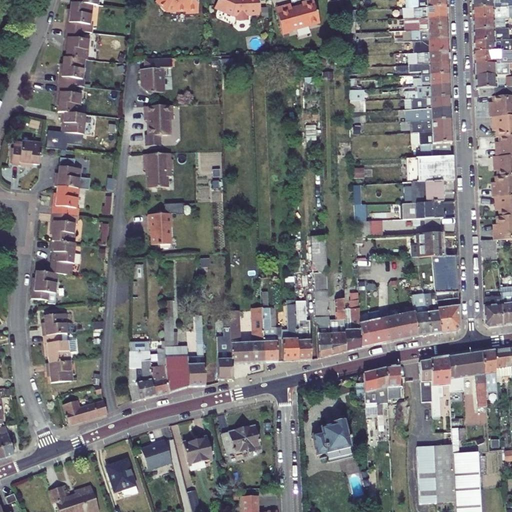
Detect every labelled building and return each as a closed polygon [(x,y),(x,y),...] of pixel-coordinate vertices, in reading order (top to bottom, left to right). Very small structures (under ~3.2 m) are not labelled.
[(156,0),(154,2),(160,8),(166,13),(184,12),(185,14),(197,13),(196,0),(156,0)] [(216,0),(214,7),(232,15),(236,14),(236,17),(238,19),(245,19),(246,18),(247,0),(216,0)] [(247,0),(246,18),(247,17),(247,14),(259,14),(258,0),(247,0)] [(291,1),(276,6),(284,30),(291,28),(310,21),(310,19),(320,16),(315,0),(302,0),(303,2),(292,5),(291,1)] [(445,0),(404,0),(405,8),(446,6),(445,0)] [(511,0),(471,0),(472,8),(508,6),(511,6),(511,0)] [(70,9),(70,13),(67,12),(66,30),(83,32),(92,33),(93,25),(89,25),(92,5),(74,3),(71,3),(70,9)] [(405,8),(402,9),(402,20),(447,18),(446,6),(405,8)] [(505,17),(508,17),(508,6),(472,8),(472,19),(505,17)] [(355,22),(354,11),(351,11),(346,11),(346,23),(355,22)] [(473,30),(505,28),(505,17),(472,19),(473,30)] [(406,29),(419,28),(419,31),(447,29),(447,18),(402,20),(391,20),(391,26),(406,26),(406,29)] [(353,34),(355,34),(355,22),(346,23),(347,34),(353,34)] [(506,34),(506,28),(505,28),(473,30),(473,40),(503,40),(504,39),(504,34),(506,34)] [(402,42),(405,42),(419,42),(448,40),(447,29),(419,31),(401,32),(402,39),(402,42)] [(64,48),(66,48),(66,51),(66,58),(84,59),(86,60),(86,59),(93,59),(95,42),(88,42),(88,40),(83,39),(83,32),(66,30),(64,48)] [(409,51),(420,51),(420,53),(448,52),(448,40),(419,42),(409,43),(409,51)] [(503,47),(503,43),(503,40),(473,40),(474,52),(511,50),(511,42),(506,43),(506,47),(503,47)] [(474,64),(511,62),(511,50),(474,52),(474,64)] [(408,54),(408,65),(410,65),(449,63),(448,52),(420,53),(408,54)] [(256,62),(258,62),(259,79),(265,79),(264,53),(250,54),(251,79),(257,79),(256,62)] [(63,65),(62,67),(60,67),(58,85),(76,86),(85,87),(86,80),(81,79),(84,59),(66,58),(63,57),(63,65)] [(166,78),(166,69),(171,69),(170,58),(144,58),(144,72),(140,72),(141,83),(144,83),(144,89),(151,98),(154,95),(163,93),(162,78),(166,78)] [(511,67),(511,62),(474,64),(475,76),(505,74),(510,74),(510,68),(511,67)] [(410,74),(421,73),(421,76),(449,74),(449,63),(410,65),(410,74)] [(413,80),(413,88),(416,88),(450,86),(449,74),(421,76),(421,80),(413,80)] [(511,77),(506,77),(505,74),(475,76),(475,88),(479,88),(494,88),(511,86),(511,77)] [(58,106),(58,112),(62,112),(78,114),(80,95),(75,94),(76,86),(58,85),(56,102),(59,102),(58,106)] [(417,92),(405,93),(405,100),(450,98),(450,86),(416,88),(417,92)] [(479,96),(495,96),(494,88),(479,88),(479,96)] [(493,117),(511,116),(511,95),(495,96),(493,97),(493,103),(493,108),(490,108),(490,117),(493,117)] [(450,98),(405,100),(406,111),(450,109),(450,98)] [(357,102),(350,102),(350,113),(359,113),(358,102),(357,102)] [(172,120),(172,105),(144,106),(145,121),(147,121),(149,136),(146,136),(147,147),(159,146),(158,135),(171,135),(170,120),(172,120)] [(405,119),(405,122),(410,122),(451,120),(450,109),(406,111),(405,111),(405,119)] [(64,123),(63,133),(83,135),(85,115),(78,114),(62,112),(61,123),(64,123)] [(511,136),(511,116),(493,117),(493,126),(496,125),(497,131),(497,137),(499,137),(511,136)] [(410,126),(410,133),(419,133),(451,132),(451,120),(410,122),(410,126)] [(419,133),(420,145),(420,144),(452,143),(451,132),(419,133)] [(511,136),(499,137),(499,143),(500,148),(496,148),(496,157),(511,156),(511,136)] [(21,142),(21,143),(14,142),(12,164),(29,165),(29,163),(33,164),(40,164),(41,148),(41,144),(21,142)] [(452,143),(420,144),(421,158),(452,157),(452,143)] [(144,170),(147,170),(147,176),(148,189),(167,188),(167,176),(171,176),(170,154),(143,155),(143,170),(144,170)] [(302,164),(301,156),(289,157),(289,164),(302,164)] [(511,156),(496,157),(494,157),(494,166),(498,166),(498,171),(498,177),(511,176),(511,156)] [(410,183),(418,183),(440,182),(441,182),(454,181),(452,157),(421,158),(406,159),(407,183),(410,183)] [(59,158),(58,166),(73,168),(74,159),(59,158)] [(58,173),(58,176),(55,176),(54,186),(56,186),(77,188),(88,189),(90,178),(78,177),(79,168),(73,168),(58,166),(58,173)] [(511,176),(498,177),(496,177),(496,183),(496,188),(492,188),(493,197),(495,197),(511,196),(511,176)] [(411,203),(419,202),(441,201),(440,182),(418,183),(410,183),(411,203)] [(353,204),(362,204),(361,185),(353,186),(353,204)] [(56,193),(55,196),(53,196),(51,213),(78,216),(78,208),(75,208),(77,188),(56,186),(56,193)] [(511,196),(495,197),(495,206),(499,206),(499,211),(499,217),(511,216),(511,196)] [(149,215),(150,229),(151,229),(152,246),(171,244),(171,238),(170,227),(172,227),(172,214),(176,214),(176,215),(185,215),(185,203),(166,204),(166,211),(166,214),(158,214),(149,215)] [(52,231),(52,234),(51,241),(72,243),(74,223),(77,223),(78,216),(51,213),(49,231),(52,231)] [(511,239),(511,216),(499,217),(497,217),(497,226),(497,231),(494,231),(494,240),(496,240),(497,240),(511,239)] [(370,222),(354,223),(355,237),(361,237),(371,236),(378,236),(377,221),(370,222)] [(411,258),(419,258),(432,256),(442,256),(441,246),(439,247),(439,243),(441,243),(441,234),(417,235),(417,246),(410,246),(411,258)] [(325,236),(310,237),(312,274),(327,273),(325,236)] [(51,241),(50,250),(53,251),(51,273),(56,273),(71,275),(74,243),(72,243),(51,241)] [(499,247),(497,248),(497,244),(482,246),(482,262),(498,262),(498,258),(500,258),(499,247)] [(442,256),(432,256),(434,273),(442,273),(443,283),(458,283),(457,256),(442,256)] [(407,260),(408,267),(420,266),(419,258),(407,260)] [(35,279),(35,282),(32,282),(30,300),(48,301),(48,304),(55,304),(56,294),(54,294),(56,273),(51,273),(36,271),(35,279)] [(443,283),(442,273),(434,273),(436,292),(458,292),(458,283),(443,283)] [(511,286),(501,289),(502,296),(503,326),(511,324),(511,286)] [(327,291),(314,291),(318,359),(330,357),(329,321),(327,291)] [(436,294),(424,295),(429,336),(441,334),(438,309),(436,294)] [(412,297),(414,312),(417,338),(429,336),(424,295),(412,297)] [(484,298),(484,306),(485,325),(489,328),(503,326),(502,296),(484,298)] [(281,328),(276,328),(278,362),(297,362),(295,301),(294,300),(286,301),(287,330),(281,331),(281,328)] [(336,321),(329,321),(330,357),(345,353),(343,310),(343,300),(335,300),(336,321)] [(164,349),(165,379),(169,393),(188,387),(187,358),(186,347),(178,347),(177,333),(173,333),(172,301),(163,301),(164,349)] [(304,301),(295,301),(297,362),(311,361),(309,328),(303,328),(302,311),(305,311),(304,301)] [(350,310),(343,310),(345,353),(360,349),(358,325),(357,301),(349,301),(350,310)] [(261,303),(261,308),(264,363),(278,362),(276,328),(270,328),(269,308),(267,308),(267,303),(261,303)] [(441,334),(456,332),(459,327),(459,307),(450,308),(451,316),(445,317),(444,312),(447,311),(447,308),(438,309),(441,334)] [(229,320),(230,327),(231,364),(264,363),(261,308),(252,309),(253,344),(240,344),(239,320),(229,320)] [(239,320),(238,311),(229,312),(229,320),(239,320)] [(400,316),(405,340),(417,338),(414,312),(400,316)] [(42,327),(43,337),(61,335),(67,334),(64,315),(44,317),(44,323),(44,326),(42,327)] [(400,316),(389,318),(389,319),(394,342),(405,340),(400,316)] [(380,321),(384,344),(394,342),(389,319),(389,318),(380,320),(380,321)] [(380,320),(369,322),(369,323),(374,346),(384,344),(380,321),(380,320)] [(358,325),(360,349),(374,346),(369,323),(369,322),(358,325)] [(223,338),(216,338),(217,381),(232,380),(231,364),(230,327),(223,328),(223,338)] [(47,354),(48,357),(49,364),(69,362),(67,342),(62,343),(61,335),(43,337),(45,354),(47,354)] [(197,358),(187,358),(188,387),(204,387),(202,336),(196,336),(197,358)] [(133,403),(140,400),(155,397),(150,380),(150,368),(149,346),(134,347),(135,362),(141,361),(142,382),(137,383),(137,370),(135,370),(129,370),(128,386),(133,403)] [(511,351),(511,348),(494,351),(496,384),(501,384),(501,376),(511,375),(511,383),(511,382),(511,351)] [(150,368),(150,380),(155,397),(169,393),(165,379),(164,349),(157,349),(158,367),(150,368)] [(489,394),(497,393),(496,384),(494,351),(482,352),(486,400),(489,400),(489,394)] [(477,408),(486,408),(486,400),(482,352),(448,357),(449,386),(449,393),(463,392),(463,378),(474,376),(477,408)] [(443,398),(442,386),(449,386),(448,357),(419,362),(420,403),(432,403),(432,418),(440,417),(439,398),(443,398)] [(50,374),(50,377),(51,384),(72,381),(69,362),(49,364),(46,364),(47,374),(50,374)] [(402,398),(401,390),(402,390),(402,383),(399,383),(398,366),(386,368),(387,398),(402,398)] [(384,426),(383,404),(387,403),(387,398),(386,368),(375,371),(377,405),(378,427),(384,426)] [(364,397),(365,408),(377,405),(375,371),(363,374),(363,383),(364,397)] [(356,398),(364,397),(363,383),(355,383),(356,398)] [(78,401),(63,405),(69,426),(107,414),(104,401),(80,408),(78,401)] [(316,456),(325,454),(326,454),(349,448),(343,421),(342,421),(341,418),(331,420),(332,423),(331,423),(332,426),(320,429),(321,433),(311,436),(316,456)] [(247,450),(248,453),(259,450),(253,426),(220,434),(226,456),(247,450)] [(0,437),(0,443),(5,458),(14,455),(5,427),(0,428),(0,435),(1,438),(0,437)] [(205,468),(204,463),(212,460),(206,436),(181,443),(188,466),(189,466),(191,472),(205,468)] [(150,447),(140,450),(147,470),(170,462),(163,442),(150,446),(150,447)] [(436,511),(454,511),(452,454),(451,445),(417,448),(419,505),(437,504),(436,511)] [(326,454),(328,463),(352,458),(349,448),(326,454)] [(480,511),(478,453),(452,454),(454,511),(480,511)] [(124,497),(138,493),(127,460),(105,467),(114,493),(122,490),(124,497)] [(361,488),(368,488),(368,473),(361,473),(361,482),(360,482),(361,488)] [(75,497),(66,500),(62,487),(48,493),(52,504),(55,503),(58,511),(98,511),(90,487),(74,492),(75,497)] [(196,492),(187,494),(191,511),(193,511),(201,510),(196,492)] [(7,504),(16,501),(13,494),(5,498),(7,504)] [(277,511),(267,511),(257,511),(257,496),(242,497),(242,511),(277,511)]
